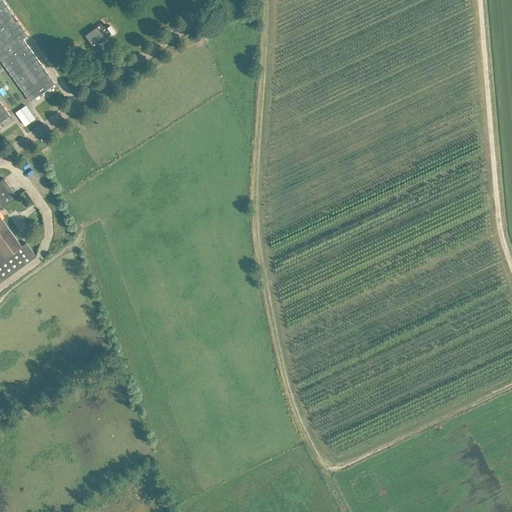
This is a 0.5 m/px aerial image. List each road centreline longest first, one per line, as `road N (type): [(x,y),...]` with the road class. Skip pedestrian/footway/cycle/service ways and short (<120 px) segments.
road 1 (track): [(343,511),(285,378),(256,243),(266,0)]
road 2 (residential): [(5,153),(204,11),(198,0)]
road 3 (track): [(324,473),(511,385)]
road 4 (residential): [(0,285),(40,255),(49,215),(5,153)]
